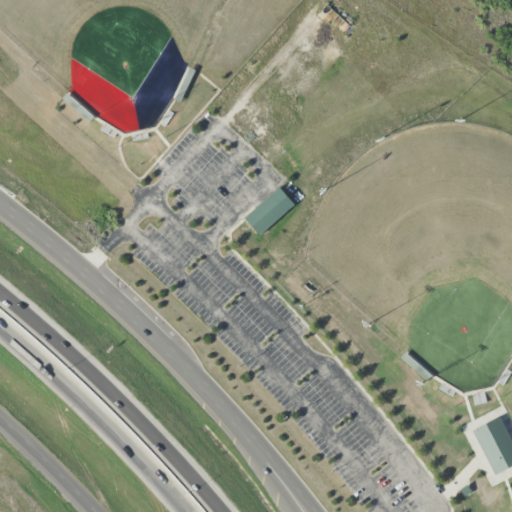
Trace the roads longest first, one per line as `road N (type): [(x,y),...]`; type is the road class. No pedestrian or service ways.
road 1 (secondary): [(312,511),(209,390),(0,207)]
road 2 (motorway): [(220,511),(55,338),(0,292)]
road 3 (motorway): [(287,511),(234,432),(102,291)]
road 4 (motorway): [(0,328),(89,407),(187,511)]
road 5 (secondary): [(0,423),(90,511)]
